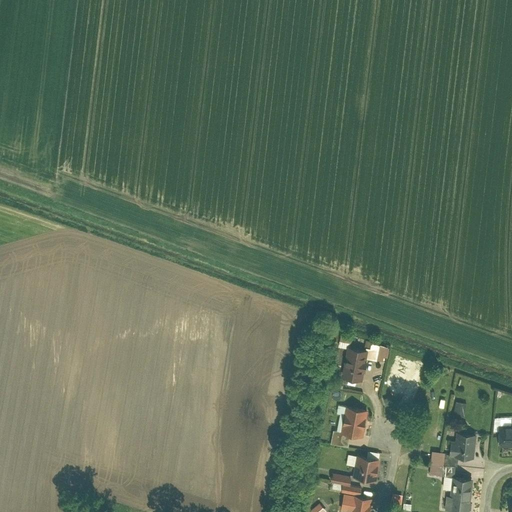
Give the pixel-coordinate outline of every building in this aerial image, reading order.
[(342,377),(363,380),(368,349),(347,346),(342,377)] [(464,416),(466,403),(455,401),(453,414),(464,416)] [(363,436),(368,408),(344,404),(339,432),(363,436)] [(511,444),(511,423),(498,423),(498,445),(511,444)] [(475,459),(476,433),(457,433),(457,440),(451,440),(451,458),(475,459)] [(375,479),(380,456),(355,452),(351,475),(375,479)] [(329,481),(340,483),(339,490),(358,494),(360,486),(349,484),(350,475),(330,471),(329,481)] [(455,511),(469,511),(471,480),(451,479),(451,497),(445,497),(444,511),(455,511)] [(400,505),(403,495),(393,492),(390,502),(400,505)] [(369,511),(372,499),(352,496),(349,511),(369,511)] [(310,511),(324,511),(326,511),(319,502),(310,511)]
